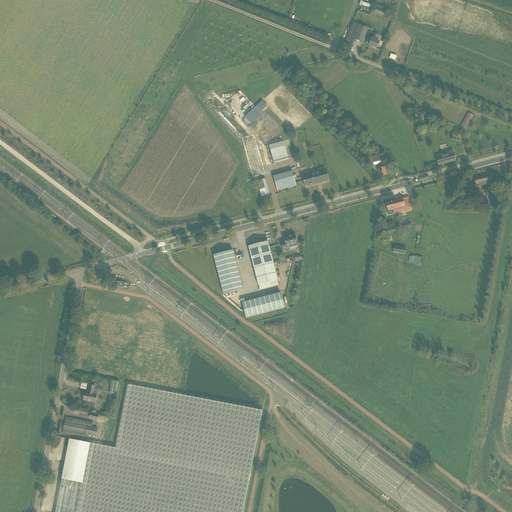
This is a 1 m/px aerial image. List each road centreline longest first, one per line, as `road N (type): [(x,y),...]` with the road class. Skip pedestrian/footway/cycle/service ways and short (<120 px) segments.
road 1 (tertiary): [(77,271),(511,156)]
road 2 (unclassified): [(35,511),(80,283)]
road 3 (track): [(139,254),(0,141)]
road 4 (unclassified): [(511,119),(347,53)]
road 5 (track): [(211,0),(347,53)]
